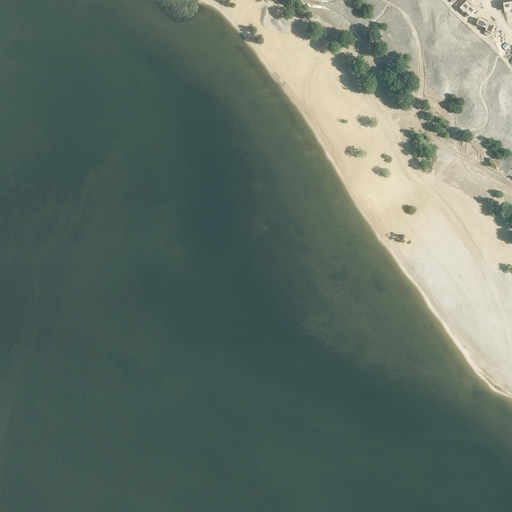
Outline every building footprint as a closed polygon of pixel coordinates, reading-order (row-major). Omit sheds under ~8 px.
[(466,4),(460,9),(464,14),(472,7),(468,2),(466,0),(464,2),(466,4)] [(506,4),(503,5),(504,11),(511,9),(511,3),(509,4),(509,2),(506,2),(506,4)] [(472,7),(464,14),(468,18),(474,13),(476,14),(478,12),(477,11),(476,11),(472,7)] [(480,20),(477,25),(487,30),(490,25),(490,24),(485,22),(486,20),(483,19),(482,21),(480,20)] [(487,30),(485,34),(490,37),(494,29),(496,30),(497,27),(495,27),(490,25),(487,30)]
